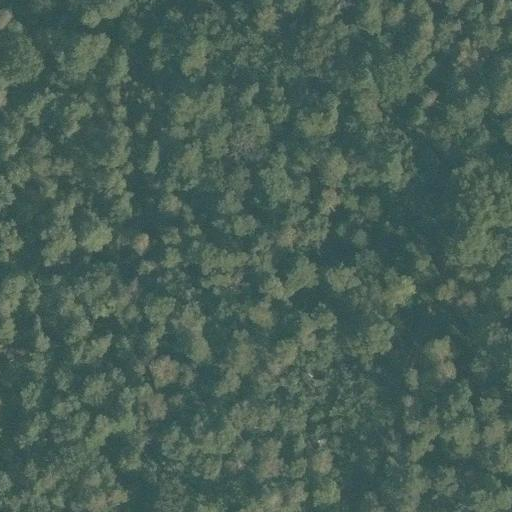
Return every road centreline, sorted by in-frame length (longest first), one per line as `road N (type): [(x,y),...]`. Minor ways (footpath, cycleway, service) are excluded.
road 1 (track): [(183,0),(511,179)]
road 2 (track): [(356,511),(464,207),(511,200)]
